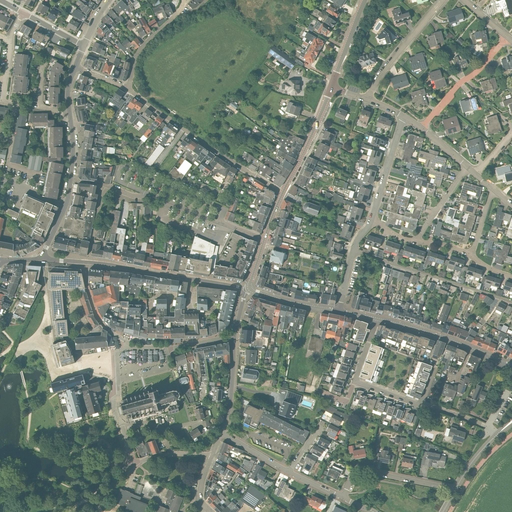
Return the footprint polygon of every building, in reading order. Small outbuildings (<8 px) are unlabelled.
[(45,6),(46,4),(43,2),(43,0),(39,0),(42,2),(41,4),(37,11),(43,15),(45,12),(46,12),(48,8),(45,6)] [(203,0),(193,0),(188,5),(192,9),(196,7),(203,0)] [(511,2),(511,0),(504,0),(496,3),(498,10),(502,8),(504,16),(511,14),(511,2)] [(94,11),(97,6),(90,1),(87,6),(82,3),(91,9),(94,11)] [(127,6),(121,1),(117,5),(124,11),(125,13),(128,11),(129,13),(132,12),(128,5),(127,6)] [(87,16),(91,9),(82,3),(78,9),(87,16)] [(159,6),(152,9),(155,16),(161,13),(164,20),(170,17),(169,15),(173,14),(169,4),(160,8),(159,6)] [(330,4),(326,12),(329,14),(332,16),(333,17),(334,16),(337,19),(338,17),(339,16),(339,15),(340,13),(337,11),(338,9),(330,4)] [(124,11),(117,5),(113,9),(118,15),(123,11),(125,13),(124,11)] [(83,23),(83,22),(87,16),(78,9),(76,8),(71,16),(73,17),(75,18),(83,23)] [(460,8),(445,13),(446,16),(449,24),(464,19),(460,8)] [(61,12),(56,9),(54,11),(52,10),(48,17),(54,21),(56,17),(58,18),(60,14),(61,12)] [(315,9),(313,13),(323,19),(322,21),(332,28),(332,27),(333,27),(334,25),(334,24),(335,22),(328,17),(320,12),(319,12),(315,9)] [(399,9),(392,11),(396,26),(404,23),(404,22),(410,19),(408,11),(404,12),(405,15),(402,16),(399,9)] [(118,23),(121,21),(118,18),(112,10),(107,14),(113,20),(114,19),(118,23)] [(117,27),(113,22),(107,14),(105,16),(106,17),(101,21),(102,22),(109,30),(113,27),(115,29),(117,27)] [(9,19),(4,16),(1,21),(10,26),(13,20),(9,18),(9,19)] [(79,30),(83,23),(75,18),(73,17),(67,27),(78,32),(79,30)] [(146,34),(151,31),(146,24),(144,21),(143,19),(138,22),(140,24),(146,34)] [(154,19),(149,23),(152,28),(157,24),(154,19)] [(135,27),(130,20),(125,25),(130,32),(136,27),(138,30),(136,31),(140,38),(146,34),(140,24),(135,27)] [(7,32),(10,26),(1,21),(0,22),(0,26),(3,29),(7,32)] [(111,32),(109,30),(102,22),(101,24),(101,25),(99,28),(104,33),(105,34),(107,36),(111,32)] [(314,29),(318,31),(317,32),(321,34),(321,33),(326,36),(328,33),(329,33),(331,31),(330,30),(322,24),(318,22),(316,25),(314,29)] [(28,26),(24,24),(24,25),(23,24),(19,31),(24,33),(28,26)] [(28,26),(24,33),(28,36),(32,30),(31,29),(31,28),(28,26)] [(104,33),(99,28),(97,33),(105,37),(104,38),(107,42),(110,39),(109,38),(107,36),(105,34),(104,33)] [(385,29),(378,36),(382,39),(385,38),(386,44),(393,42),(390,33),(385,29)] [(35,31),(31,39),(36,41),(40,33),(37,31),(37,32),(35,31)] [(475,35),(471,35),(472,44),(476,43),(482,42),(482,43),(487,42),(486,33),(486,31),(475,33),(475,35)] [(434,36),(427,38),(430,48),(438,46),(437,44),(444,42),(441,32),(434,34),(434,36)] [(41,44),(41,43),(45,35),(40,33),(36,41),(41,44)] [(107,43),(107,42),(104,38),(105,37),(97,33),(95,37),(106,44),(107,43)] [(307,33),(304,38),(306,39),(304,42),(304,41),(307,43),(309,44),(319,51),(319,50),(320,50),(321,48),(321,47),(323,44),(323,43),(322,43),(323,41),(317,38),(317,40),(316,39),(316,38),(307,33)] [(46,45),(50,38),(48,37),(49,37),(45,35),(41,43),(46,45)] [(136,38),(130,44),(132,46),(136,50),(141,45),(136,38)] [(125,46),(124,47),(126,51),(129,54),(132,52),(129,49),(131,47),(132,46),(130,44),(129,42),(128,44),(125,46)] [(107,54),(108,52),(105,52),(107,48),(103,46),(95,43),(93,47),(102,50),(104,51),(107,54)] [(121,49),(124,53),(126,51),(124,47),(121,44),(119,43),(118,44),(116,46),(119,49),(121,49)] [(309,44),(305,50),(316,56),(317,56),(318,54),(317,53),(319,51),(309,44)] [(273,46),(268,53),(272,55),(292,70),(297,63),(273,46)] [(62,48),(58,47),(57,50),(60,52),(59,55),(66,58),(69,52),(62,48)] [(106,57),(107,54),(104,51),(102,50),(93,47),(92,51),(104,56),(106,57)] [(303,49),(298,57),(310,64),(311,62),(311,63),(312,62),(314,60),(315,60),(316,58),(315,57),(316,56),(305,50),(303,49)] [(24,55),(24,53),(22,53),(21,55),(15,54),(15,59),(27,61),(28,56),(24,55)] [(417,56),(409,59),(412,69),(419,67),(420,70),(426,68),(422,53),(416,55),(417,56)] [(106,60),(88,54),(84,66),(98,72),(102,62),(105,63),(106,60)] [(372,54),(358,59),(361,68),(375,63),(372,54)] [(507,59),(501,60),(503,71),(511,69),(511,57),(510,56),(506,57),(507,59)] [(455,67),(452,69),(454,73),(456,75),(463,72),(461,69),(466,66),(465,65),(467,63),(464,57),(461,59),(461,60),(460,61),(460,60),(459,61),(457,57),(454,59),(454,60),(452,61),(455,67)] [(117,79),(120,71),(116,70),(119,63),(114,61),(113,64),(115,65),(111,77),(117,79)] [(64,75),(65,72),(61,70),(63,66),(56,62),(51,72),(49,104),(57,105),(57,107),(60,108),(60,103),(58,103),(58,94),(60,94),(60,88),(58,88),(59,74),(60,73),(64,75)] [(109,75),(113,65),(107,63),(103,72),(109,75)] [(128,72),(123,70),(120,69),(120,71),(117,79),(125,82),(128,72)] [(440,70),(429,73),(431,82),(434,81),(436,89),(443,86),(443,87),(445,87),(445,86),(446,86),(443,77),(442,77),(440,70)] [(394,82),(392,83),(394,90),(409,85),(405,74),(393,79),(394,82)] [(92,87),(94,80),(80,76),(78,82),(92,87)] [(494,78),(480,83),(483,92),(484,93),(484,94),(495,91),(495,89),(498,88),(494,78)] [(283,80),(283,93),(291,93),(291,94),(295,94),(296,92),(299,92),(299,88),(300,88),(300,86),(299,86),(299,82),(298,82),(298,80),(283,80)] [(92,87),(78,82),(76,89),(86,92),(88,86),(92,87)] [(26,94),(27,88),(14,87),(13,92),(19,93),(19,95),(22,95),(22,93),(26,94)] [(113,96),(110,101),(116,105),(121,108),(124,103),(119,100),(124,93),(124,92),(119,89),(115,94),(113,96)] [(424,89),(411,93),(412,97),(411,97),(412,100),(414,99),(417,106),(424,104),(425,105),(428,104),(425,95),(426,95),(424,89)] [(85,103),(85,98),(77,99),(78,107),(85,105),(87,105),(88,107),(89,108),(90,105),(87,104),(87,103),(85,103)] [(126,104),(121,111),(124,114),(122,117),(125,119),(128,115),(138,102),(133,98),(133,99),(128,106),(126,104)] [(511,98),(502,101),(504,107),(508,105),(511,114),(511,113),(511,98)] [(236,108),(239,104),(233,99),(230,103),(236,108)] [(464,100),(460,102),(463,113),(477,109),(474,99),(465,101),(464,100)] [(138,102),(128,115),(131,117),(128,121),(132,124),(133,123),(138,116),(136,114),(138,111),(139,111),(143,106),(143,105),(138,102)] [(286,108),(285,112),(288,114),(298,117),(302,107),(289,102),(286,108)] [(86,111),(85,105),(78,107),(79,112),(81,122),(87,121),(87,120),(89,120),(88,114),(87,114),(86,111)] [(0,116),(7,118),(9,109),(1,107),(0,111),(0,116)] [(339,109),(335,116),(340,118),(340,120),(339,121),(340,122),(340,123),(343,124),(344,122),(345,122),(345,120),(343,119),(347,112),(343,111),(344,109),(341,108),(340,109),(339,109)] [(138,116),(133,123),(136,125),(139,121),(143,125),(144,124),(146,125),(147,123),(146,122),(152,114),(147,109),(142,115),(140,114),(138,116)] [(362,111),(359,121),(362,122),(361,126),(365,127),(370,113),(362,111)] [(32,114),(32,127),(48,127),(54,127),(54,121),(48,121),(48,114),(32,114)] [(496,115),(487,118),(491,134),(498,132),(500,132),(500,131),(501,131),(496,115)] [(149,129),(144,136),(146,137),(148,139),(152,134),(150,133),(152,131),(154,128),(156,130),(158,127),(162,122),(163,120),(158,116),(148,129),(149,129)] [(378,121),(376,127),(385,130),(385,127),(389,128),(391,122),(388,121),(388,119),(383,117),(382,117),(381,117),(380,117),(379,117),(379,118),(378,118),(378,119),(377,119),(377,120),(378,121)] [(456,117),(443,121),(447,134),(460,130),(456,117)] [(103,126),(104,123),(98,122),(98,125),(97,125),(97,127),(85,124),(84,130),(85,131),(94,132),(101,134),(102,131),(103,126)] [(161,143),(173,127),(168,123),(163,130),(161,134),(163,135),(162,137),(161,136),(156,143),(159,145),(161,143)] [(173,138),(178,130),(173,127),(161,143),(164,145),(167,140),(168,140),(171,136),(173,138)] [(62,148),(62,138),(62,128),(49,128),(49,138),(49,149),(50,149),(50,158),(43,157),(42,161),(51,163),(51,164),(49,172),(46,187),(47,187),(45,197),(42,196),(42,197),(57,200),(59,189),(58,189),(61,175),(62,175),(64,165),(60,164),(60,158),(63,158),(63,148),(62,148)] [(324,134),(323,138),(331,142),(333,138),(335,139),(337,133),(331,130),(329,133),(325,131),(323,134),(324,134)] [(85,137),(103,140),(104,135),(100,135),(100,136),(94,135),(94,132),(85,131),(85,137)] [(369,132),(368,136),(373,137),(371,143),(383,147),(385,141),(375,138),(376,135),(369,132)] [(404,143),(403,147),(414,150),(415,147),(414,146),(415,141),(422,143),(424,138),(409,134),(406,144),(404,143)] [(287,135),(286,138),(302,145),(304,141),(300,139),(295,136),(293,135),(292,137),(287,135)] [(283,136),(279,141),(279,142),(282,143),(284,144),(286,145),(291,147),(299,151),(302,145),(286,138),(283,136)] [(193,141),(186,137),(181,144),(185,147),(183,149),(186,151),(193,141)] [(480,137),(467,142),(469,149),(471,155),(475,154),(484,151),(480,137)] [(192,151),(198,144),(193,141),(186,151),(188,153),(186,155),(188,157),(192,151)] [(279,142),(277,145),(281,147),(284,148),(284,149),(286,150),(287,150),(286,150),(297,155),(299,151),(291,147),(286,145),(284,144),(282,143),(279,142)] [(96,145),(92,145),(92,144),(84,143),(83,149),(101,152),(105,153),(106,153),(107,153),(107,147),(103,147),(96,145)] [(318,146),(316,149),(326,154),(327,154),(330,148),(329,148),(329,147),(320,143),(319,147),(318,146)] [(192,151),(196,153),(193,157),(196,159),(204,148),(198,144),(192,151)] [(281,147),(279,150),(287,155),(286,155),(295,159),(297,155),(286,150),(287,150),(286,150),(284,149),(284,148),(281,147)] [(404,151),(401,161),(403,161),(416,165),(417,160),(410,158),(412,153),(413,154),(414,150),(403,147),(402,150),(404,151)] [(200,164),(202,162),(205,158),(209,152),(204,148),(196,159),(195,161),(197,162),(200,164)] [(101,158),(101,152),(83,149),(82,156),(91,157),(101,158)] [(316,152),(314,156),(323,160),(326,154),(316,149),(315,152),(316,152)] [(279,150),(276,155),(280,158),(281,157),(284,159),(284,160),(285,161),(293,164),(295,159),(286,155),(287,155),(279,150)] [(372,150),(370,156),(379,159),(381,153),(372,150)] [(420,151),(418,158),(426,161),(424,168),(429,169),(434,151),(430,150),(429,154),(420,151)] [(434,151),(429,169),(430,169),(433,170),(436,164),(441,165),(439,172),(448,175),(449,170),(445,169),(447,165),(445,164),(447,160),(437,156),(439,153),(434,151)] [(214,156),(209,152),(205,158),(208,160),(205,163),(202,162),(200,164),(201,164),(198,169),(202,172),(202,171),(203,172),(207,166),(207,165),(214,156)] [(249,162),(253,156),(248,153),(244,159),(249,162)] [(33,170),(36,155),(33,155),(30,154),(27,169),(30,170),(33,170)] [(96,160),(90,160),(91,157),(82,156),(81,161),(105,164),(105,163),(100,163),(100,159),(96,159),(96,160)] [(370,156),(368,163),(378,166),(379,159),(370,156)] [(214,167),(220,159),(216,157),(211,165),(212,165),(210,168),(207,166),(203,172),(208,175),(214,167)] [(308,157),(306,162),(315,165),(316,164),(322,166),(323,166),(327,168),(328,166),(322,163),(308,157)] [(268,158),(266,161),(264,164),(269,168),(276,173),(285,179),(288,175),(290,172),(281,166),(279,165),(276,164),(276,163),(268,158)] [(214,177),(218,172),(224,163),(220,159),(214,167),(217,168),(212,175),(214,177)] [(282,159),(279,165),(281,166),(290,172),(294,166),(285,161),(284,160),(282,159)] [(192,165),(186,160),(178,171),(184,175),(192,165)] [(110,167),(105,166),(105,164),(81,161),(80,168),(91,169),(110,170),(111,167),(110,167)] [(416,165),(403,161),(401,168),(409,170),(407,177),(408,177),(422,181),(426,183),(426,182),(427,178),(420,175),(422,167),(416,165)] [(264,177),(269,168),(264,164),(261,162),(257,169),(260,170),(258,174),(264,177)] [(306,162),(304,166),(316,171),(317,169),(323,172),(324,169),(315,166),(315,165),(306,162)] [(225,177),(230,167),(224,163),(218,172),(223,175),(221,179),(224,180),(225,177)] [(91,169),(90,181),(97,182),(97,177),(98,174),(107,175),(113,177),(116,166),(111,167),(110,170),(91,169)] [(304,166),(302,170),(303,170),(308,172),(310,173),(315,175),(315,174),(316,171),(304,166)] [(510,170),(509,166),(496,169),(498,179),(505,178),(506,182),(511,180),(511,171),(511,170),(510,170)] [(172,178),(178,170),(174,167),(168,176),(172,178)] [(80,180),(90,181),(91,169),(80,168),(79,179),(80,180)] [(235,179),(236,176),(234,175),(237,171),(232,168),(227,175),(230,177),(227,183),(231,185),(234,179),(235,179)] [(285,179),(276,173),(269,168),(264,177),(269,181),(271,178),(269,177),(271,173),(277,177),(273,183),(280,188),(285,179)] [(374,178),(376,172),(365,168),(364,168),(363,168),(361,174),(364,175),(374,178)] [(446,179),(448,175),(439,172),(433,170),(430,169),(429,169),(430,169),(428,174),(436,176),(433,185),(426,182),(426,183),(433,185),(435,186),(440,187),(442,178),(446,179)] [(316,178),(317,175),(315,174),(315,175),(310,173),(308,172),(303,170),(302,170),(300,174),(309,179),(309,178),(311,179),(312,176),(316,178)] [(309,179),(300,174),(297,179),(308,184),(310,179),(309,179)] [(372,184),(374,178),(364,175),(362,181),(372,184)] [(420,186),(422,181),(408,177),(407,182),(406,182),(405,187),(404,187),(404,188),(412,190),(414,184),(420,186)] [(264,185),(254,179),(252,184),(251,185),(257,190),(261,191),(264,185)] [(303,188),(305,183),(297,179),(295,184),(303,188)] [(433,196),(434,191),(435,186),(433,185),(426,183),(422,181),(420,186),(426,188),(425,194),(426,194),(433,196)] [(479,198),(481,189),(472,186),(472,185),(464,182),(459,198),(459,199),(466,201),(467,197),(466,196),(468,190),(473,192),(474,193),(475,192),(476,193),(475,197),(479,198)] [(89,196),(91,185),(78,184),(77,193),(79,194),(80,193),(84,193),(84,195),(87,195),(89,196)] [(97,198),(98,195),(95,194),(96,186),(91,185),(89,196),(97,198)] [(307,198),(308,194),(304,192),(304,191),(298,188),(293,185),(288,193),(289,193),(287,199),(295,202),(298,196),(297,196),(299,193),(304,195),(304,197),(307,198)] [(402,196),(404,188),(404,187),(398,185),(395,194),(391,193),(390,198),(408,203),(409,198),(402,196)] [(368,196),(370,190),(361,187),(360,187),(358,186),(356,192),(368,196)] [(268,197),(271,191),(266,188),(264,193),(261,192),(261,191),(257,190),(260,192),(260,193),(262,194),(268,197)] [(366,203),(368,196),(356,192),(347,189),(346,193),(358,197),(357,200),(366,203)] [(425,194),(412,190),(410,195),(417,197),(415,202),(414,201),(413,205),(425,208),(426,205),(423,204),(426,194),(425,194)] [(274,200),(268,197),(262,194),(260,193),(259,194),(260,194),(259,199),(264,201),(264,202),(265,203),(271,206),(274,200)] [(84,197),(76,195),(75,197),(76,197),(75,200),(74,200),(73,202),(74,202),(73,205),(86,209),(89,197),(84,196),(84,197)] [(95,211),(97,198),(89,196),(87,195),(84,195),(84,196),(89,197),(86,209),(88,210),(95,211)] [(58,210),(26,196),(19,214),(8,209),(9,208),(4,206),(2,213),(5,215),(5,216),(18,223),(21,217),(31,223),(48,231),(49,230),(58,210)] [(258,199),(256,198),(254,204),(261,207),(260,207),(257,206),(256,209),(258,210),(257,212),(267,216),(270,208),(264,207),(265,203),(264,202),(264,201),(259,199),(258,199)] [(408,203),(390,198),(389,202),(390,202),(389,206),(391,206),(390,212),(396,214),(399,206),(407,208),(408,203)] [(466,201),(459,199),(459,198),(457,198),(455,202),(464,205),(462,211),(466,213),(468,214),(469,213),(474,215),(477,207),(477,208),(478,204),(466,201)] [(293,206),(293,204),(283,200),(281,210),(284,211),(289,213),(290,213),(292,208),(290,207),(291,205),(293,206)] [(118,225),(126,226),(129,203),(123,202),(121,215),(123,216),(122,222),(119,222),(118,225)] [(236,205),(232,202),(231,205),(230,207),(228,211),(233,214),(237,205),(236,205)] [(317,216),(320,207),(309,203),(307,203),(306,203),(305,204),(304,205),(304,206),(303,207),(303,208),(304,210),(304,211),(306,212),(317,216)] [(86,209),(73,205),(72,206),(71,211),(70,211),(70,213),(70,216),(68,215),(68,216),(67,216),(67,217),(74,219),(71,231),(67,251),(74,252),(79,226),(84,227),(88,210),(86,209)] [(424,212),(425,208),(413,205),(412,208),(413,209),(412,214),(405,212),(404,216),(418,221),(421,211),(424,212)] [(362,209),(353,206),(351,213),(360,216),(362,209)] [(457,228),(459,223),(453,221),(456,210),(449,207),(444,223),(454,227),(457,228)] [(509,215),(501,213),(503,208),(499,207),(496,214),(495,218),(493,226),(500,228),(502,220),(509,222),(511,215),(509,215)] [(91,233),(95,211),(88,210),(84,227),(84,232),(91,233)] [(292,218),(288,217),(289,213),(284,211),(281,210),(278,217),(282,218),(291,221),(292,218)] [(115,236),(120,212),(116,211),(114,218),(111,217),(110,223),(113,223),(111,235),(110,243),(106,242),(105,245),(104,251),(102,258),(111,260),(113,252),(113,250),(115,236)] [(224,219),(230,222),(232,218),(234,219),(236,215),(233,214),(228,211),(224,219)] [(257,212),(254,211),(253,213),(257,215),(255,221),(255,222),(264,225),(267,216),(257,212)] [(402,221),(404,216),(396,214),(390,212),(388,217),(386,223),(394,225),(393,228),(400,230),(401,226),(398,225),(397,226),(394,225),(396,219),(402,221)] [(358,222),(360,216),(351,213),(349,219),(358,222)] [(468,214),(466,213),(466,215),(468,216),(465,225),(459,223),(457,228),(468,231),(470,232),(471,232),(476,215),(474,215),(469,213),(468,214)] [(418,221),(404,216),(402,221),(408,223),(406,229),(404,228),(404,227),(401,226),(400,230),(407,232),(408,229),(415,231),(417,226),(416,226),(417,221),(418,221)] [(40,247),(45,239),(43,238),(36,234),(30,230),(28,229),(30,226),(29,225),(31,223),(21,217),(18,223),(16,229),(32,241),(40,247)] [(71,231),(74,219),(67,217),(67,218),(66,218),(65,219),(63,228),(66,229),(66,230),(71,231)] [(291,221),(282,218),(279,227),(286,229),(292,231),(295,222),(294,222),(291,221)] [(261,233),(264,225),(255,222),(255,221),(251,220),(250,222),(251,222),(251,224),(253,225),(251,230),(261,233)] [(450,240),(452,233),(440,229),(442,223),(438,221),(436,228),(432,226),(429,233),(450,240)] [(45,239),(48,231),(31,223),(29,225),(30,226),(28,229),(30,230),(36,234),(43,238),(45,239)] [(343,224),(341,223),(339,229),(342,230),(351,233),(353,227),(343,224)] [(500,228),(493,226),(492,225),(489,235),(488,237),(489,237),(488,240),(493,242),(497,243),(498,239),(498,240),(497,239),(499,233),(506,235),(506,236),(508,230),(500,228)] [(80,254),(81,243),(84,232),(84,227),(79,226),(74,252),(80,254)] [(300,238),(301,233),(292,231),(286,229),(279,227),(277,226),(274,235),(283,237),(284,234),(287,234),(286,235),(300,238)] [(126,229),(118,227),(117,229),(116,233),(120,234),(118,246),(117,246),(116,250),(113,250),(113,252),(111,260),(120,262),(121,261),(122,251),(123,245),(126,229)] [(468,231),(457,228),(454,227),(452,233),(450,240),(466,245),(470,232),(469,233),(466,232),(465,237),(456,234),(458,228),(468,231)] [(16,229),(14,235),(14,237),(18,238),(19,239),(25,244),(28,248),(30,253),(33,251),(40,247),(32,241),(16,229)] [(104,239),(105,231),(103,231),(96,229),(95,237),(104,239)] [(67,251),(71,231),(66,230),(64,239),(55,237),(53,248),(67,251)] [(349,239),(351,233),(342,230),(340,236),(349,239)] [(87,255),(91,233),(84,232),(81,243),(80,254),(87,255)] [(239,236),(232,233),(231,236),(231,237),(241,242),(246,249),(247,249),(246,251),(253,254),(257,243),(248,240),(239,236)] [(14,257),(21,255),(19,246),(19,240),(19,239),(18,238),(14,237),(14,235),(13,234),(12,239),(13,239),(13,245),(14,245),(14,257)] [(295,241),(283,238),(283,237),(274,235),(272,240),(281,243),(282,240),(283,241),(292,244),(292,243),(294,243),(295,241)] [(203,241),(204,240),(195,236),(193,244),(181,242),(182,242),(181,249),(191,251),(190,251),(191,252),(187,267),(185,273),(194,274),(194,272),(203,274),(206,256),(199,255),(203,241)] [(372,237),(368,236),(365,244),(369,245),(368,249),(367,250),(363,249),(362,252),(369,254),(371,250),(372,247),(375,237),(372,236),(372,237)] [(378,249),(381,240),(378,239),(378,238),(375,237),(372,247),(378,249)] [(28,254),(26,249),(28,248),(25,244),(19,239),(19,240),(19,246),(21,255),(28,254)] [(213,257),(215,246),(215,245),(204,240),(203,241),(199,255),(206,256),(213,257)] [(280,245),(281,243),(272,240),(270,245),(274,246),(282,248),(294,251),(295,247),(282,244),(280,245)] [(497,243),(493,242),(488,240),(486,249),(485,249),(484,253),(487,254),(487,255),(495,258),(494,263),(497,264),(501,251),(497,249),(496,251),(491,249),(493,242),(497,243)] [(390,243),(387,241),(384,250),(390,252),(393,242),(391,241),(390,243)] [(145,257),(147,245),(147,244),(147,243),(143,242),(141,251),(136,250),(136,251),(136,253),(134,261),(133,264),(143,267),(145,257)] [(250,262),(253,254),(246,251),(247,249),(246,249),(241,242),(235,253),(239,258),(240,258),(250,262)] [(390,252),(397,254),(399,249),(400,246),(396,244),(396,243),(393,242),(390,252)] [(13,257),(14,257),(14,245),(13,245),(5,243),(2,255),(13,257)] [(342,251),(343,245),(337,243),(336,248),(335,248),(333,255),(342,259),(344,251),(342,251)] [(99,257),(102,258),(104,251),(100,250),(101,245),(94,244),(91,256),(99,257)] [(150,268),(152,259),(153,252),(154,245),(147,244),(147,245),(145,257),(143,267),(150,268)] [(511,262),(511,257),(507,256),(510,247),(503,245),(501,244),(500,245),(503,245),(501,251),(497,264),(501,265),(503,260),(505,261),(505,262),(507,262),(508,261),(511,262)] [(127,263),(129,252),(125,251),(125,250),(127,250),(127,246),(123,245),(122,251),(123,251),(121,261),(120,262),(127,263)] [(136,250),(135,246),(131,245),(131,246),(129,252),(127,263),(133,264),(134,261),(136,253),(136,251),(136,250)] [(281,252),(282,248),(274,246),(273,250),(272,251),(271,251),(271,253),(272,254),(270,262),(269,267),(274,269),(279,270),(279,268),(281,268),(282,265),(285,253),(281,252)] [(405,247),(404,251),(403,255),(409,258),(412,248),(409,247),(409,248),(405,247)] [(416,250),(412,249),(412,248),(409,258),(416,260),(419,250),(416,249),(416,250)] [(422,262),(425,253),(421,252),(422,251),(419,250),(416,260),(422,262)] [(187,267),(191,252),(190,251),(189,256),(189,258),(174,255),(172,261),(173,262),(173,263),(187,267)] [(164,254),(153,252),(152,259),(150,268),(161,270),(164,256),(165,256),(166,256),(166,253),(165,253),(164,254)] [(168,271),(172,254),(171,254),(166,253),(166,256),(165,256),(164,256),(161,270),(168,271)] [(435,263),(438,255),(431,253),(430,257),(427,256),(424,264),(423,267),(426,268),(427,265),(428,265),(428,264),(430,264),(432,263),(433,262),(435,263)] [(439,264),(442,265),(444,260),(444,257),(438,255),(435,263),(434,267),(437,268),(439,264)] [(210,270),(213,257),(206,256),(203,274),(208,275),(209,275),(210,270)] [(454,270),(457,259),(451,257),(449,262),(446,261),(445,266),(448,267),(447,268),(454,270)] [(250,264),(251,262),(250,262),(240,258),(240,259),(236,266),(235,268),(245,273),(250,264)] [(464,261),(457,259),(454,270),(461,272),(463,273),(465,267),(462,267),(464,261)] [(187,267),(173,263),(173,265),(172,264),(170,271),(179,272),(185,273),(187,267)] [(382,272),(384,266),(377,263),(375,269),(382,272)] [(21,277),(21,276),(16,275),(17,272),(13,272),(14,264),(7,265),(4,268),(3,269),(2,270),(1,273),(13,276),(20,277),(21,277)] [(21,276),(23,265),(22,265),(15,264),(14,264),(13,272),(17,272),(16,275),(21,276)] [(268,268),(263,265),(259,277),(269,280),(281,282),(282,280),(286,281),(287,277),(300,280),(301,274),(295,274),(279,270),(274,269),(269,267),(268,268)] [(24,273),(23,278),(20,287),(24,288),(22,298),(30,301),(38,292),(42,285),(39,284),(39,285),(37,285),(37,284),(39,274),(37,274),(37,269),(26,267),(27,272),(24,273)] [(234,274),(233,274),(234,270),(222,268),(218,267),(215,267),(214,268),(213,278),(218,279),(232,281),(234,281),(242,284),(244,276),(245,273),(235,268),(234,274)] [(475,269),(469,267),(468,268),(465,267),(463,273),(466,274),(466,275),(470,276),(469,279),(472,280),(475,269)] [(480,279),(482,271),(475,269),(472,280),(474,281),(475,278),(480,279)] [(102,284),(102,282),(103,271),(89,270),(89,274),(89,283),(102,284)] [(78,273),(78,271),(65,271),(65,273),(49,272),(48,290),(50,289),(53,320),(53,321),(55,321),(55,327),(56,337),(60,337),(63,336),(65,336),(68,336),(67,320),(65,320),(62,290),(78,290),(79,290),(80,293),(79,293),(87,316),(87,319),(94,329),(99,325),(93,316),(86,292),(85,289),(82,273),(78,273)] [(104,286),(109,285),(109,281),(110,272),(103,271),(102,282),(104,282),(104,286)] [(91,290),(96,308),(112,303),(118,301),(120,301),(120,291),(119,291),(120,285),(122,273),(110,272),(109,281),(109,285),(104,286),(104,287),(91,290)] [(18,284),(20,277),(13,276),(1,273),(0,277),(0,280),(10,283),(18,284)] [(127,287),(129,274),(122,273),(120,285),(119,291),(120,291),(124,292),(124,289),(127,289),(127,287)] [(138,296),(141,287),(136,286),(138,275),(129,274),(127,287),(127,289),(124,289),(124,292),(125,295),(133,295),(138,296)] [(491,286),(493,277),(487,275),(484,283),(491,286)] [(154,289),(155,278),(144,276),(143,283),(148,284),(147,288),(149,288),(149,291),(152,291),(152,289),(154,289)] [(269,280),(259,277),(258,280),(265,283),(274,286),(276,283),(274,282),(269,282),(270,281),(269,280)] [(498,288),(500,280),(493,277),(491,286),(498,288)] [(167,291),(168,280),(155,278),(154,289),(167,291)] [(187,287),(188,282),(170,280),(169,288),(169,291),(177,292),(186,294),(187,287)] [(263,289),(265,283),(258,280),(256,285),(257,287),(263,289)] [(510,292),(511,284),(511,283),(506,281),(503,290),(510,292)] [(104,286),(104,282),(102,282),(102,284),(89,283),(91,290),(104,287),(104,286)] [(13,295),(18,284),(10,283),(8,290),(7,293),(13,295)] [(272,293),(274,287),(274,286),(265,283),(263,289),(262,289),(264,290),(272,293)] [(446,286),(442,284),(437,294),(440,296),(441,294),(445,296),(450,286),(447,284),(446,286)] [(283,288),(278,286),(276,285),(275,288),(274,287),(272,293),(281,296),(281,295),(284,286),(283,288)] [(284,286),(281,295),(287,297),(289,291),(291,292),(291,298),(294,298),(296,290),(296,291),(297,288),(293,287),(290,288),(284,286)] [(13,295),(7,293),(8,290),(0,287),(0,293),(5,296),(12,298),(13,295)] [(326,295),(323,294),(321,303),(328,304),(328,305),(331,298),(331,294),(333,288),(327,287),(326,295)] [(223,302),(224,296),(225,290),(209,288),(208,294),(207,300),(212,301),(212,303),(218,304),(218,301),(223,302)] [(334,306),(337,294),(334,293),(335,288),(333,288),(331,294),(331,298),(328,305),(334,306)] [(235,299),(236,291),(225,290),(224,296),(235,299)] [(296,290),(294,298),(308,301),(309,295),(301,293),(302,292),(296,291),(296,290)] [(318,304),(319,294),(310,292),(309,295),(308,301),(310,301),(310,302),(318,304)] [(364,293),(359,292),(358,297),(354,295),(351,305),(351,306),(351,307),(352,307),(352,308),(353,308),(360,310),(360,312),(364,313),(364,311),(369,313),(371,304),(373,300),(372,300),(373,299),(370,298),(366,297),(366,294),(364,293)] [(0,301),(10,305),(11,302),(4,299),(5,296),(0,293),(0,301)] [(207,307),(207,300),(208,294),(197,294),(197,310),(202,310),(202,312),(207,313),(207,311),(209,311),(209,307),(207,307)] [(396,302),(398,295),(398,294),(397,295),(395,295),(394,298),(392,302),(391,307),(389,306),(387,316),(392,317),(393,313),(394,309),(395,302),(396,302)] [(399,299),(400,295),(398,295),(396,302),(395,302),(394,309),(393,313),(392,317),(397,318),(400,308),(400,306),(397,305),(399,299)] [(235,299),(224,296),(223,302),(221,309),(232,312),(235,299)] [(258,315),(259,310),(257,309),(257,308),(255,307),(258,299),(251,297),(247,308),(253,311),(251,316),(253,317),(252,319),(253,320),(255,314),(258,315)] [(382,315),(386,301),(385,301),(386,298),(383,297),(382,297),(381,302),(381,305),(379,305),(376,314),(382,315)] [(489,306),(492,301),(486,297),(483,302),(489,306)] [(25,319),(33,303),(30,301),(22,298),(15,311),(13,316),(17,318),(18,316),(25,319)] [(147,317),(147,299),(146,298),(143,298),(143,304),(141,303),(140,328),(138,336),(147,338),(147,317)] [(264,300),(258,299),(255,307),(257,308),(257,309),(259,310),(258,315),(262,317),(263,312),(261,311),(263,307),(265,308),(265,307),(263,306),(266,300),(264,300)] [(413,310),(412,310),(413,307),(415,299),(412,310),(408,309),(410,304),(406,303),(405,305),(406,305),(404,311),(406,312),(404,320),(410,322),(413,310)] [(418,306),(416,306),(418,300),(415,299),(413,307),(412,310),(413,310),(410,322),(414,323),(420,303),(419,305),(418,306)] [(156,317),(164,317),(167,317),(167,300),(156,300),(156,317)] [(272,322),(274,314),(276,304),(276,303),(266,300),(263,306),(265,307),(265,308),(270,309),(267,320),(265,320),(261,337),(269,338),(271,326),(272,322)] [(376,314),(379,305),(380,302),(373,300),(371,304),(369,313),(376,314)] [(422,306),(424,301),(421,300),(420,303),(414,323),(420,325),(429,300),(424,312),(421,311),(422,306)] [(429,309),(432,301),(429,300),(420,325),(429,328),(431,322),(432,322),(436,314),(432,322),(431,321),(431,322),(428,321),(428,320),(430,314),(429,314),(427,313),(429,309)] [(10,305),(0,301),(0,305),(2,306),(5,307),(5,308),(7,309),(10,305)] [(121,304),(121,301),(120,301),(118,301),(112,303),(101,319),(102,319),(102,320),(104,322),(109,326),(112,316),(115,306),(118,307),(118,304),(119,304),(121,304)] [(124,332),(127,314),(128,302),(121,301),(121,304),(120,307),(116,319),(115,329),(124,332)] [(135,302),(129,302),(129,301),(124,332),(133,334),(135,302)] [(98,314),(112,303),(96,308),(98,314)] [(101,319),(112,303),(98,314),(101,319)] [(503,313),(506,306),(499,303),(496,309),(503,313)] [(120,307),(121,304),(119,304),(118,304),(118,307),(115,306),(112,316),(109,326),(115,329),(116,319),(120,307)] [(277,327),(278,321),(280,305),(276,304),(274,314),(272,322),(271,326),(277,327)] [(441,331),(446,320),(451,307),(444,304),(437,320),(438,321),(437,323),(434,322),(432,329),(441,332),(441,331)] [(283,330),(283,329),(283,326),(286,306),(280,305),(278,321),(281,322),(280,329),(283,330)] [(404,311),(406,305),(405,305),(405,306),(404,305),(402,309),(400,308),(397,318),(404,320),(406,312),(404,311)] [(293,308),(286,306),(283,326),(283,329),(287,329),(287,323),(290,324),(290,322),(293,308)] [(260,322),(253,320),(252,319),(253,317),(251,316),(253,311),(247,308),(243,319),(249,322),(248,325),(251,326),(250,328),(254,329),(256,326),(258,327),(260,322)] [(295,331),(299,309),(293,308),(290,322),(293,323),(292,331),(295,331)] [(175,317),(170,317),(170,328),(171,339),(178,339),(178,321),(178,309),(176,309),(175,309),(175,317)] [(219,321),(229,324),(232,312),(221,309),(219,319),(219,321)] [(303,325),(304,319),(306,311),(299,309),(295,331),(298,332),(300,325),(303,325)] [(185,315),(185,311),(185,310),(184,310),(185,318),(185,321),(194,321),(194,314),(194,312),(186,312),(186,314),(185,315)] [(329,313),(327,324),(333,327),(331,329),(329,329),(328,333),(335,334),(340,316),(329,313)] [(324,331),(325,326),(329,315),(321,314),(320,321),(323,322),(321,330),(322,331),(324,331)] [(434,322),(435,319),(437,314),(436,314),(432,322),(431,322),(429,328),(432,329),(434,322)] [(341,334),(344,317),(340,316),(338,324),(337,326),(335,333),(336,334),(334,340),(333,343),(331,348),(332,349),(334,342),(336,343),(336,345),(335,345),(333,349),(335,350),(339,341),(340,339),(341,335),(341,334)] [(156,338),(156,327),(156,317),(147,317),(147,338),(156,338)] [(171,339),(170,328),(170,317),(167,317),(164,317),(163,339),(171,339)] [(344,317),(341,334),(346,335),(348,327),(353,328),(355,321),(351,320),(352,318),(344,317)] [(203,318),(198,318),(199,321),(201,338),(208,337),(207,327),(206,321),(203,321),(203,318)] [(458,337),(466,322),(462,319),(459,324),(454,335),(458,337)] [(369,332),(370,330),(366,329),(368,324),(356,320),(355,321),(353,328),(358,330),(354,340),(350,339),(349,343),(358,347),(360,343),(362,343),(367,332),(369,332)] [(451,326),(452,322),(446,320),(441,331),(448,333),(450,326),(451,326)] [(194,321),(185,321),(185,324),(185,332),(185,338),(201,338),(199,321),(194,321)] [(218,333),(228,329),(229,324),(219,321),(218,333)] [(454,335),(459,324),(452,322),(451,326),(450,326),(448,333),(454,335)] [(467,327),(469,323),(466,322),(458,337),(466,340),(472,330),(475,326),(472,325),(470,329),(469,332),(465,330),(466,327),(467,327)] [(383,330),(384,327),(383,327),(383,326),(380,325),(378,325),(377,328),(376,332),(375,335),(380,337),(382,330),(383,330)] [(386,340),(390,329),(384,327),(383,330),(383,331),(381,337),(381,338),(386,340)] [(80,349),(86,349),(100,348),(104,347),(108,347),(107,336),(107,332),(102,329),(101,336),(75,339),(75,340),(76,348),(76,350),(80,349)] [(391,340),(394,331),(390,329),(386,340),(386,339),(391,340)] [(252,331),(241,330),(240,347),(249,348),(249,344),(250,344),(251,345),(252,345),(253,330),(252,330),(252,331)] [(471,342),(480,330),(477,333),(472,330),(466,340),(471,342)] [(477,345),(481,338),(479,338),(483,332),(480,330),(471,342),(477,345)] [(324,331),(322,331),(320,339),(311,336),(307,350),(320,353),(322,349),(325,338),(327,332),(324,332),(324,331)] [(399,333),(394,331),(391,340),(396,342),(399,333)] [(401,344),(405,333),(400,331),(399,333),(396,342),(401,344)] [(488,335),(489,333),(487,332),(486,334),(484,334),(482,339),(481,338),(477,345),(482,347),(487,338),(486,337),(486,336),(488,335)] [(406,344),(409,335),(405,333),(401,344),(401,343),(406,344)] [(510,337),(503,333),(502,337),(505,339),(502,343),(499,347),(496,351),(501,353),(505,345),(506,344),(505,344),(510,337)] [(414,337),(409,335),(406,344),(411,346),(414,337)] [(415,348),(419,337),(414,335),(414,337),(411,346),(415,348)] [(421,349),(424,339),(419,337),(415,348),(416,348),(420,350),(421,349)] [(504,355),(509,347),(511,341),(511,338),(510,337),(505,344),(506,344),(505,345),(501,353),(504,355)] [(491,340),(491,339),(488,338),(487,338),(482,347),(487,349),(491,340)] [(426,350),(429,341),(424,339),(421,349),(426,350)] [(431,351),(435,341),(429,339),(429,341),(426,350),(426,349),(431,351)] [(57,346),(53,347),(57,361),(60,363),(73,362),(72,358),(73,358),(71,350),(76,348),(75,340),(66,342),(66,341),(64,341),(61,342),(57,343),(57,346)] [(494,341),(491,340),(487,349),(494,351),(497,342),(494,341)] [(440,357),(443,348),(445,343),(438,341),(436,347),(432,357),(437,358),(438,356),(440,357)] [(358,347),(349,343),(346,350),(356,354),(358,347)] [(216,357),(223,356),(223,355),(224,355),(224,353),(224,344),(214,346),(216,357)] [(383,353),(384,349),(378,347),(371,344),(370,348),(383,353)] [(206,359),(216,357),(214,346),(204,348),(206,359)] [(453,357),(457,349),(457,348),(452,346),(447,358),(450,360),(451,357),(453,357)] [(199,384),(209,382),(205,359),(206,359),(204,348),(194,349),(195,350),(199,384)] [(382,356),(383,353),(370,348),(369,352),(382,356)] [(458,360),(461,352),(460,352),(461,351),(457,349),(453,357),(453,358),(458,360)] [(143,365),(142,350),(132,350),(132,366),(143,365)] [(149,362),(149,366),(153,365),(152,350),(143,351),(144,362),(149,362)] [(194,350),(185,354),(188,363),(187,363),(187,365),(187,368),(187,373),(191,373),(190,363),(196,361),(194,350)] [(256,364),(257,351),(246,350),(245,355),(246,355),(246,363),(256,364)] [(353,361),(356,354),(346,350),(343,357),(353,361)] [(380,360),(382,356),(369,352),(367,355),(380,360)] [(462,363),(466,354),(461,352),(458,360),(457,361),(462,363)] [(379,364),(380,360),(367,355),(366,359),(379,364)] [(476,367),(480,360),(480,358),(471,355),(467,362),(468,363),(467,364),(466,364),(466,366),(466,367),(468,368),(470,365),(473,367),(472,370),(475,371),(476,367)] [(350,368),(353,361),(343,357),(341,364),(350,368)] [(378,367),(379,364),(366,359),(365,363),(378,367)] [(417,365),(431,370),(432,366),(419,361),(417,365)] [(376,371),(378,367),(365,363),(363,366),(376,371)] [(348,375),(350,368),(341,364),(338,371),(348,375)] [(429,374),(431,370),(417,365),(416,369),(429,374)] [(375,375),(376,371),(363,366),(362,370),(375,375)] [(257,380),(258,379),(259,373),(258,372),(243,369),(242,377),(257,380)] [(428,377),(429,374),(416,369),(415,372),(428,377)] [(374,378),(375,375),(362,370),(361,373),(374,378)] [(345,382),(348,375),(338,371),(336,378),(345,382)] [(427,381),(428,377),(415,372),(413,376),(427,381)] [(373,382),(374,378),(361,373),(359,377),(366,380),(373,382)] [(99,380),(85,384),(83,374),(50,383),(52,394),(57,393),(62,391),(70,418),(83,414),(78,393),(83,392),(88,412),(85,412),(86,417),(102,412),(100,405),(96,392),(102,390),(99,380)] [(425,385),(427,381),(413,376),(412,380),(425,385)] [(468,385),(470,378),(464,376),(463,379),(460,378),(458,385),(456,391),(463,393),(466,384),(468,385)] [(179,379),(181,385),(184,394),(189,404),(195,403),(189,381),(188,378),(186,377),(179,379)] [(343,389),(345,382),(336,378),(332,377),(329,384),(333,385),(343,389)] [(424,388),(425,385),(412,380),(411,383),(424,388)] [(423,392),(424,388),(411,383),(409,387),(423,392)] [(454,386),(445,383),(444,387),(447,388),(444,395),(453,398),(456,391),(458,385),(454,384),(454,386)] [(340,396),(343,389),(333,385),(330,393),(340,396)] [(467,397),(465,403),(469,405),(472,400),(472,399),(476,401),(478,397),(484,400),(487,394),(482,392),(484,388),(477,386),(472,399),(467,397)] [(219,389),(219,387),(215,387),(215,389),(214,389),(213,401),(220,402),(220,394),(221,394),(222,390),(219,389)] [(421,396),(423,392),(409,387),(408,391),(421,396)] [(157,390),(157,389),(156,389),(156,390),(151,392),(150,392),(149,392),(149,391),(148,391),(148,393),(147,393),(145,394),(144,392),(143,392),(143,393),(143,395),(141,395),(140,395),(140,394),(139,395),(139,396),(136,397),(136,396),(135,396),(135,397),(132,398),(132,397),(130,397),(131,398),(127,399),(127,398),(126,398),(126,399),(123,400),(123,399),(122,400),(121,401),(122,402),(122,401),(123,405),(122,405),(121,405),(121,406),(120,406),(120,407),(121,407),(123,414),(122,414),(122,415),(123,415),(124,416),(125,416),(125,415),(126,415),(127,418),(126,418),(126,419),(127,419),(127,420),(128,420),(128,419),(130,418),(131,418),(132,419),(133,419),(133,418),(136,417),(136,418),(137,418),(137,417),(137,416),(140,415),(140,416),(141,417),(142,416),(141,415),(142,415),(141,415),(143,415),(144,414),(144,415),(145,414),(145,415),(146,415),(146,414),(149,413),(149,414),(150,414),(150,413),(152,412),(152,413),(154,412),(154,414),(155,413),(155,412),(162,410),(162,411),(163,411),(163,410),(164,409),(168,408),(169,411),(168,411),(169,412),(170,414),(179,412),(178,407),(179,407),(179,405),(179,404),(178,404),(177,404),(177,403),(176,402),(177,402),(176,400),(178,399),(179,400),(180,399),(179,398),(179,396),(180,396),(181,395),(179,395),(179,393),(180,393),(179,392),(178,393),(176,391),(177,390),(176,390),(176,391),(173,391),(173,390),(172,390),(172,391),(171,391),(170,390),(169,391),(169,392),(167,392),(167,391),(166,392),(166,393),(163,394),(163,393),(161,393),(162,394),(159,395),(158,391),(159,391),(159,390),(157,390)] [(299,403),(301,398),(294,396),(295,393),(285,390),(283,397),(289,398),(287,402),(283,401),(278,415),(291,419),(295,405),(291,404),(292,401),(299,403)] [(362,396),(363,392),(362,391),(360,391),(358,391),(356,396),(355,396),(353,401),(357,403),(357,404),(363,406),(367,394),(366,397),(363,396),(363,397),(362,396)] [(420,399),(421,396),(408,391),(407,394),(414,397),(413,397),(420,399)] [(372,400),(371,400),(373,395),(371,395),(369,394),(367,394),(363,406),(364,405),(367,406),(366,408),(373,410),(377,398),(376,400),(373,399),(372,400)] [(382,404),(381,403),(382,399),(381,398),(379,398),(377,398),(373,410),(373,408),(376,410),(376,411),(382,413),(386,401),(385,404),(382,403),(382,404)] [(252,402),(249,401),(241,399),(240,402),(247,405),(244,412),(248,414),(244,422),(256,428),(259,421),(264,424),(303,444),(309,432),(304,429),(303,431),(269,414),(271,411),(252,402)] [(391,407),(390,407),(392,402),(390,402),(388,401),(386,401),(382,413),(383,412),(386,413),(385,415),(392,417),(396,405),(395,407),(392,406),(391,407)] [(202,408),(201,405),(196,407),(196,409),(195,409),(197,420),(209,417),(207,410),(203,411),(202,408)] [(351,425),(354,417),(337,411),(337,410),(328,405),(326,410),(333,413),(329,421),(331,422),(330,425),(339,430),(339,429),(337,428),(342,420),(351,425)] [(401,411),(400,410),(401,406),(400,405),(398,405),(396,405),(392,417),(392,415),(395,417),(395,418),(401,420),(405,408),(404,411),(401,409),(401,411)] [(410,414),(409,414),(411,409),(409,409),(407,408),(405,408),(401,420),(402,419),(405,420),(404,421),(411,424),(414,414),(411,413),(410,414)] [(334,439),(339,430),(330,425),(329,424),(326,431),(328,432),(327,434),(322,432),(321,435),(325,437),(326,435),(334,439)] [(451,425),(448,434),(447,437),(452,439),(451,442),(456,444),(457,440),(462,442),(465,434),(456,431),(457,427),(451,425)] [(199,431),(197,428),(189,433),(193,439),(201,434),(205,432),(203,429),(199,431)] [(325,452),(330,442),(324,439),(325,437),(321,435),(316,444),(319,445),(317,447),(317,448),(323,451),(325,452)] [(149,456),(144,444),(141,437),(140,437),(142,443),(135,446),(140,459),(147,456),(148,457),(149,456)] [(405,446),(406,441),(400,439),(398,451),(402,452),(403,446),(405,446)] [(156,443),(155,440),(148,443),(148,442),(144,444),(149,456),(153,455),(159,452),(156,443)] [(236,448),(223,442),(220,449),(229,452),(230,451),(238,454),(238,453),(242,454),(244,451),(236,447),(236,448)] [(318,460),(323,451),(317,448),(317,447),(313,445),(310,452),(312,453),(311,456),(318,460)] [(355,450),(354,445),(348,446),(349,454),(353,453),(354,458),(366,456),(364,448),(355,450)] [(387,455),(388,451),(381,450),(381,454),(378,453),(376,453),(375,460),(378,460),(377,461),(388,463),(389,459),(393,460),(394,456),(389,455),(387,455)] [(444,467),(445,462),(446,457),(440,456),(440,454),(427,452),(425,466),(430,467),(430,466),(437,467),(437,466),(444,467)] [(229,460),(230,458),(227,457),(219,453),(217,458),(226,462),(227,459),(229,460)] [(318,460),(311,456),(307,454),(304,459),(302,458),(300,462),(304,464),(302,468),(310,472),(317,459),(318,460)] [(412,468),(413,460),(410,459),(410,456),(404,454),(402,463),(403,464),(402,468),(406,468),(406,467),(412,468)] [(244,459),(244,460),(243,463),(245,465),(249,468),(250,469),(250,470),(253,463),(256,459),(252,457),(250,462),(244,459)] [(219,473),(222,467),(215,462),(212,469),(219,473)] [(242,476),(244,472),(240,470),(241,470),(229,463),(227,467),(242,476)] [(252,474),(249,479),(255,483),(258,478),(263,481),(267,474),(264,472),(260,469),(261,467),(257,464),(252,474)] [(330,469),(328,474),(337,478),(338,477),(339,478),(342,471),(332,467),(331,469),(330,469)] [(214,484),(216,481),(215,480),(216,478),(214,477),(216,472),(211,469),(208,476),(207,479),(214,484)] [(229,484),(231,481),(229,480),(233,473),(229,470),(225,476),(224,478),(227,479),(225,481),(223,479),(221,483),(220,482),(217,486),(216,486),(222,490),(225,485),(226,486),(227,483),(229,484)] [(238,486),(242,481),(237,477),(233,482),(238,486)] [(216,486),(216,485),(214,484),(207,479),(206,486),(210,488),(209,489),(212,491),(214,489),(216,486)] [(288,498),(291,490),(284,486),(285,483),(281,481),(275,494),(284,499),(285,497),(288,498)] [(140,496),(143,486),(138,484),(134,494),(140,496)] [(254,510),(265,495),(251,485),(240,500),(244,503),(254,510)] [(216,497),(222,490),(216,486),(214,489),(217,491),(214,496),(211,493),(206,501),(210,505),(216,497)] [(177,511),(183,498),(181,497),(182,495),(168,489),(165,497),(167,498),(164,507),(159,505),(156,511),(177,511)] [(133,511),(147,511),(150,506),(138,502),(140,498),(132,495),(121,490),(117,503),(126,507),(126,509),(133,511)] [(221,501),(225,497),(220,492),(223,490),(222,490),(216,497),(210,505),(213,508),(221,501)] [(311,499),(305,496),(302,502),(321,511),(322,511),(324,510),(324,508),(326,505),(324,505),(325,502),(321,500),(313,496),(311,499)] [(220,511),(228,511),(230,511),(228,509),(231,505),(230,503),(230,502),(227,500),(224,503),(227,506),(220,511)] [(237,511),(241,508),(244,503),(240,500),(236,504),(230,511),(228,511),(237,511)] [(213,508),(216,511),(220,511),(227,506),(224,503),(223,504),(221,501),(213,508)]
